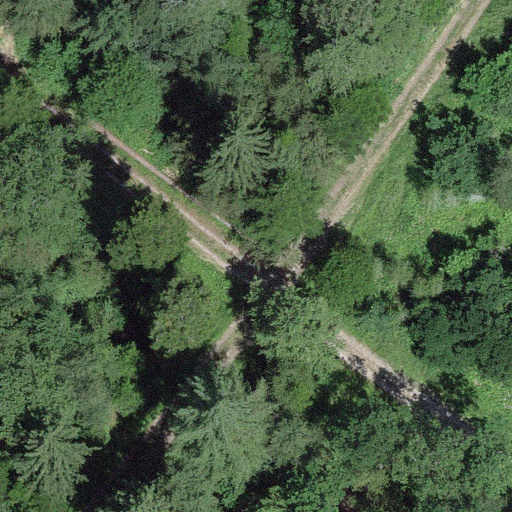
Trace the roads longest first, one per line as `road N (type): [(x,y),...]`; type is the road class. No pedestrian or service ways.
road 1 (track): [(95,511),(270,295),(484,0)]
road 2 (track): [(511,463),(270,295)]
